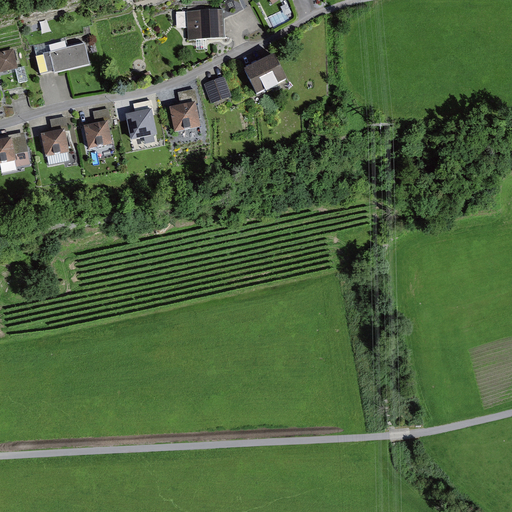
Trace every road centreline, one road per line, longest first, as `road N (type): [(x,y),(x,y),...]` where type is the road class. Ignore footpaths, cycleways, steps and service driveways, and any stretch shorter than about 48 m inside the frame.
road 1 (residential): [(0,455),(405,435),(511,414)]
road 2 (residential): [(354,0),(172,83),(0,125)]
